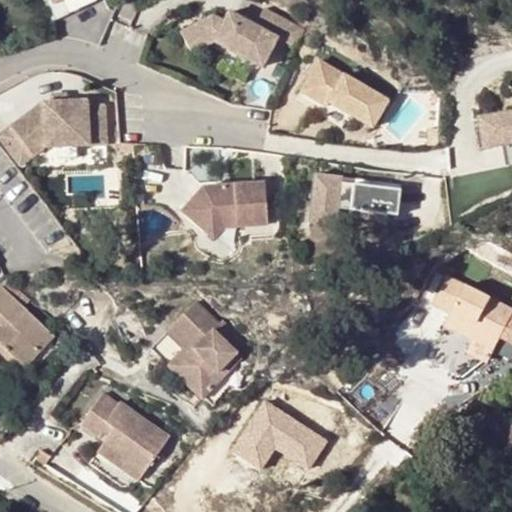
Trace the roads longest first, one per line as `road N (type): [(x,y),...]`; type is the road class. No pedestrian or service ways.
road 1 (residential): [(0,70),(42,52),(75,55),(243,138)]
road 2 (unknown): [(330,511),(382,451),(423,380)]
